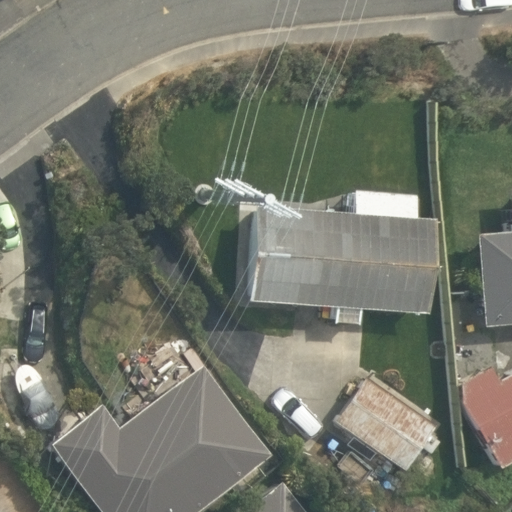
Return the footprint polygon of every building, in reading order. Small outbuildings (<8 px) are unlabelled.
[(510,228),(474,231),(482,325),(511,322),(511,187),(507,188),(510,228)] [(352,188),(351,211),(255,203),(246,299),(334,304),(332,322),(358,323),(359,306),(426,312),(435,217),(414,215),(416,193),(352,188)] [(100,401),(47,440),(100,511),(188,511),(269,452),(201,362),(117,425),(100,401)] [(488,365),(461,379),(460,401),(497,467),(511,457),(511,371),(496,380),(488,365)] [(435,425),(363,376),(332,420),(403,470),(435,425)] [(298,511),(274,479),(228,511),(298,511)]
